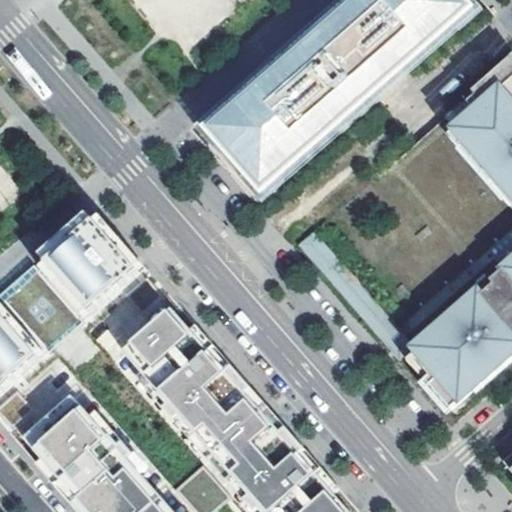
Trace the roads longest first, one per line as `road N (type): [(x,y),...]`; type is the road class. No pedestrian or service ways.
road 1 (tertiary): [(0,21),(416,496)]
road 2 (residential): [(416,496),(511,416)]
